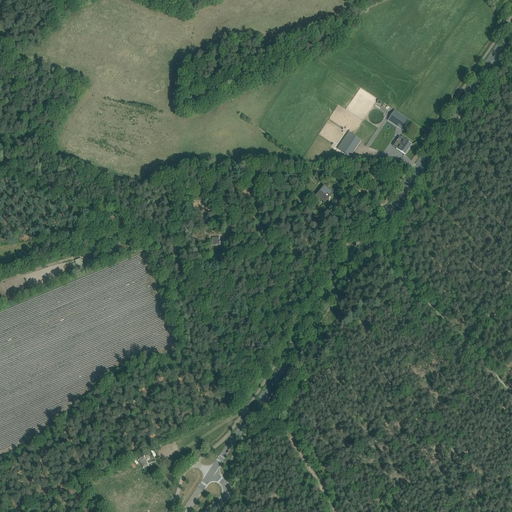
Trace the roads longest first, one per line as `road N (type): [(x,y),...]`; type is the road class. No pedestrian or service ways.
road 1 (secondary): [(211,472),(511,28)]
road 2 (track): [(335,511),(266,402)]
road 3 (track): [(365,244),(457,334)]
